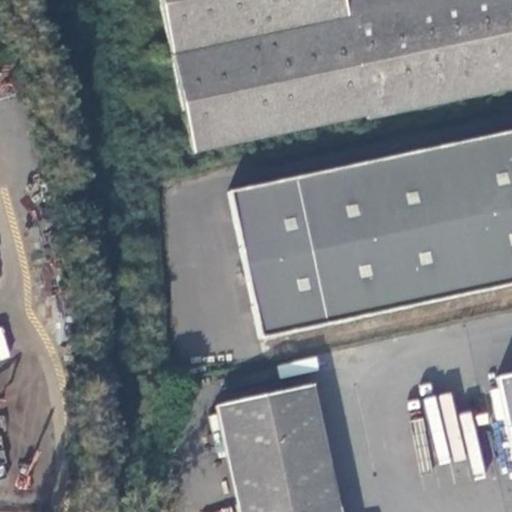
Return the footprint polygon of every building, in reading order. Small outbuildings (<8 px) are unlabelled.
[(511,0),(416,0),(345,16),(341,0),(158,0),(191,154),(366,116),(367,120),(511,89),(511,0)] [(341,0),(345,16),(416,0),(341,0)] [(511,130),(227,191),(258,337),(511,283),(511,130)] [(511,374),(494,379),(511,463),(511,374)] [(337,511),(310,385),(214,406),(235,511),(337,511)]
